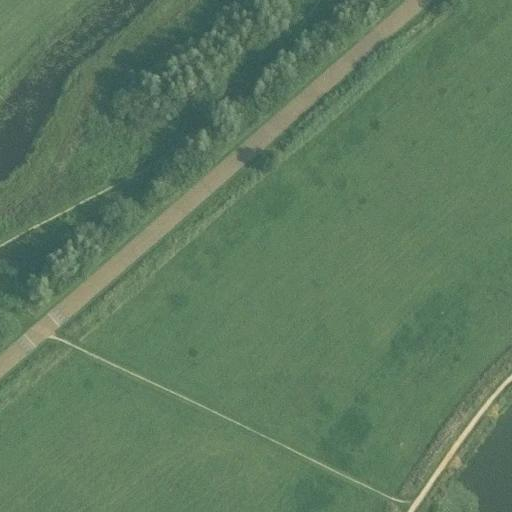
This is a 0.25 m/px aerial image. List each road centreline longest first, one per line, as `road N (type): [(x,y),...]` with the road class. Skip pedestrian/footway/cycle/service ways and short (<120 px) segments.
road 1 (unclassified): [(0,370),(424,0)]
road 2 (track): [(0,199),(29,185),(74,91),(176,0)]
